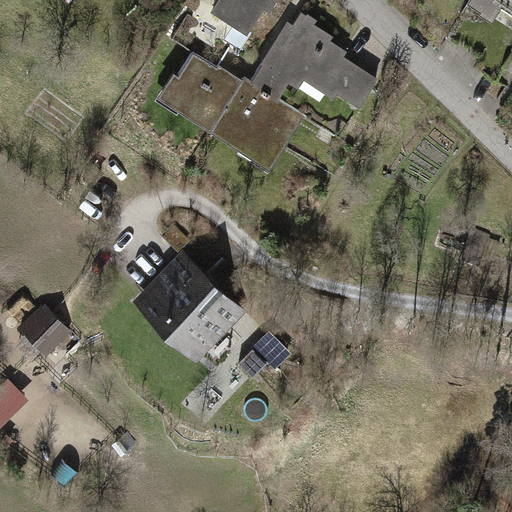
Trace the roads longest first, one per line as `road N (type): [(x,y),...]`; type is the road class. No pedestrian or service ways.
road 1 (residential): [(511,313),(263,270),(191,207),(150,200),(125,221),(123,245),(151,271)]
road 2 (residential): [(354,0),(511,160)]
